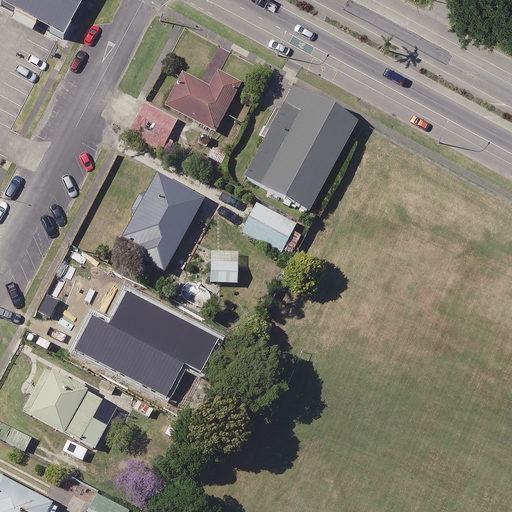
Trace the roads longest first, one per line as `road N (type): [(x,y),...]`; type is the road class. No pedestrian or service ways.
road 1 (residential): [(0,281),(144,0)]
road 2 (secondary): [(511,142),(250,0)]
road 3 (secondary): [(333,0),(511,95)]
